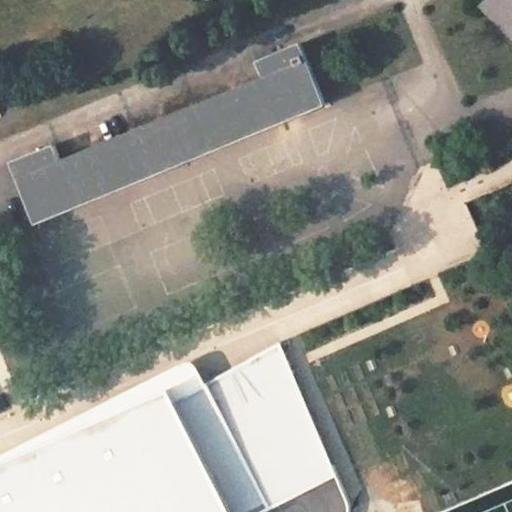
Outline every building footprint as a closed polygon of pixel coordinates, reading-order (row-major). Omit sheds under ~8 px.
[(511,0),(488,0),(487,1),(511,27),(511,0)] [(56,139),(15,154),(40,215),(326,102),(303,41),(262,57),(268,73),(61,153),(56,139)] [(65,59),(18,78),(31,110),(77,92),(65,59)] [(9,81),(0,84),(0,122),(21,114),(9,81)] [(0,511),(236,511),(176,383),(0,459),(0,511)]
